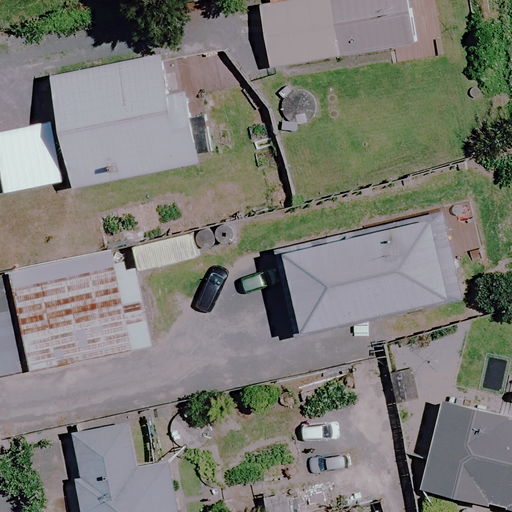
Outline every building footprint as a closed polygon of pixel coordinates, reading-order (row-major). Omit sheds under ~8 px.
[(421,45),(413,0),(296,0),(260,6),(270,69),(421,45)] [(201,12),(201,36),(244,35),(243,11),(201,12)] [(176,91),(167,52),(51,75),(74,189),(200,163),(185,89),(176,91)] [(306,333),(452,299),(463,296),(450,241),(439,243),(433,216),(286,250),(306,333)] [(147,323),(133,256),(18,279),(24,311),(0,315),(0,379),(132,352),(127,327),(147,323)] [(421,400),(410,364),(384,371),(394,407),(421,400)] [(511,420),(495,417),(445,405),(426,490),(511,510),(511,420)] [(199,424),(162,432),(131,437),(63,450),(74,511),(177,511),(167,460),(204,452),(199,424)]
